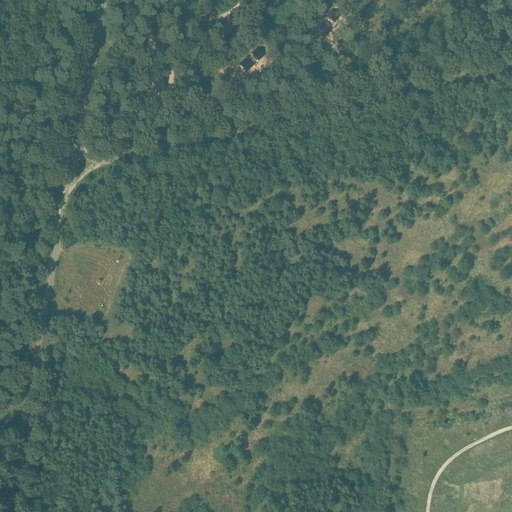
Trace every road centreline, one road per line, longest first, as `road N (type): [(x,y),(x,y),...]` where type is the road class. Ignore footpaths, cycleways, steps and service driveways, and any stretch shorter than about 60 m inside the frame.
road 1 (unclassified): [(7,511),(104,0)]
road 2 (track): [(70,173),(511,66)]
